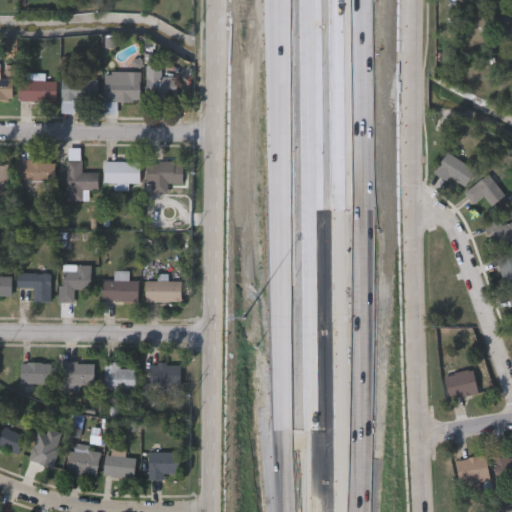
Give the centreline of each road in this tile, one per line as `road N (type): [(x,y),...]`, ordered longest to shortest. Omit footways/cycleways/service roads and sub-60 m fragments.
road 1 (secondary): [(426,511),(416,0)]
road 2 (secondary): [(217,0),(207,511)]
road 3 (motorway): [(358,511),(358,0)]
road 4 (motorway): [(290,231),(296,511)]
road 5 (motorway): [(274,0),(290,231)]
road 6 (motorway): [(291,0),(290,231)]
road 7 (residential): [(0,133),(215,128)]
road 8 (residential): [(0,329),(211,332)]
road 9 (residential): [(0,486),(113,511),(208,507)]
road 10 (residential): [(415,218),(439,223),(471,268),(511,381)]
